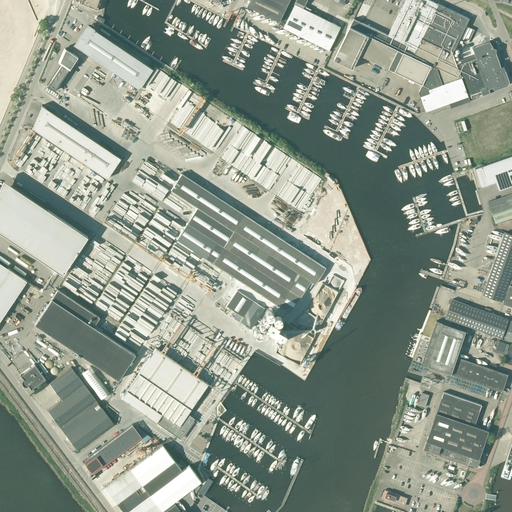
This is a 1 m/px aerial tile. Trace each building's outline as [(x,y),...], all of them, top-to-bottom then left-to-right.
[(79,0),(78,3),(97,11),(101,0),(79,0)] [(250,0),(247,6),(252,8),(254,9),(280,22),(290,0),(250,0)] [(296,0),(294,4),(295,4),(283,27),(329,50),(341,27),(303,8),(307,0),(296,0)] [(469,19),(429,0),(405,0),(388,35),(354,19),(334,59),(353,68),(369,35),(370,36),(361,55),(389,68),(395,71),(422,85),(419,91),(421,96),(426,111),(449,103),(451,108),(470,101),(470,100),(475,98),(479,97),(479,96),(495,91),(495,90),(508,85),(510,82),(503,64),(504,66),(501,67),(497,54),(498,54),(496,51),(497,50),(496,48),(495,48),(494,47),(490,41),(472,47),(475,54),(457,60),(459,65),(458,65),(454,53),(453,53),(460,39),(468,43),(474,30),(466,26),(469,19)] [(93,29),(88,25),(75,45),(74,44),(73,45),(139,88),(152,69),(94,28),(93,29)] [(63,63),(47,86),(54,91),(55,89),(56,90),(60,84),(78,57),(64,48),(59,60),(63,63)] [(121,158),(58,116),(41,105),(32,128),(107,178),(121,158)] [(511,155),(481,166),(475,168),(481,186),(496,182),(499,190),(511,185),(511,155)] [(325,267),(181,173),(171,189),(197,207),(176,238),(236,278),(233,282),(234,284),(232,286),(230,286),(224,296),(224,298),(229,301),(226,305),(243,316),(240,321),(250,328),(264,307),(261,305),(262,303),(266,306),(267,305),(274,310),(263,327),(280,338),(285,332),(276,326),(278,324),(277,324),(286,310),(289,312),(310,280),(314,283),(325,267)] [(0,231),(62,273),(87,236),(14,186),(0,190),(0,231)] [(511,217),(511,193),(507,195),(488,201),(496,223),(511,217)] [(511,234),(505,232),(483,294),(503,301),(503,303),(511,306),(511,234)] [(0,262),(0,320),(26,280),(0,262)] [(99,317),(57,289),(34,324),(118,379),(135,354),(93,326),(99,317)] [(509,319),(452,299),(445,318),(502,338),(509,319)] [(466,330),(443,323),(436,320),(422,363),(428,366),(503,391),(508,374),(457,357),(466,330)] [(121,327),(119,329),(106,321),(102,328),(128,345),(133,338),(131,337),(133,334),(121,327)] [(511,363),(511,343),(509,351),(507,350),(509,344),(498,341),(495,350),(507,355),(507,356),(505,362),(507,363),(511,365),(511,363)] [(156,348),(121,398),(180,438),(194,418),(187,413),(208,384),(156,348)] [(45,378),(35,364),(24,373),(21,375),(20,374),(20,375),(31,390),(32,389),(31,389),(34,387),(45,378)] [(61,400),(47,410),(77,451),(113,424),(71,366),(49,383),(61,400)] [(109,392),(90,366),(81,373),(100,399),(109,392)] [(422,391),(417,404),(426,407),(430,394),(422,391)] [(444,392),(425,447),(469,463),(469,464),(477,467),(480,459),(479,458),(489,430),(475,425),(482,405),(444,392)] [(132,424),(84,461),(93,473),(140,437),(144,443),(151,438),(137,427),(135,428),(132,424)] [(158,511),(162,510),(201,481),(189,465),(182,470),(162,444),(105,487),(123,511),(158,511)] [(200,493),(203,495),(212,481),(209,479),(205,484),(207,485),(205,487),(204,486),(200,493)] [(404,504),(406,498),(390,492),(391,491),(385,489),(382,498),(388,500),(388,499),(404,504)] [(162,511),(184,511),(182,510),(181,511),(175,503),(162,511)]
